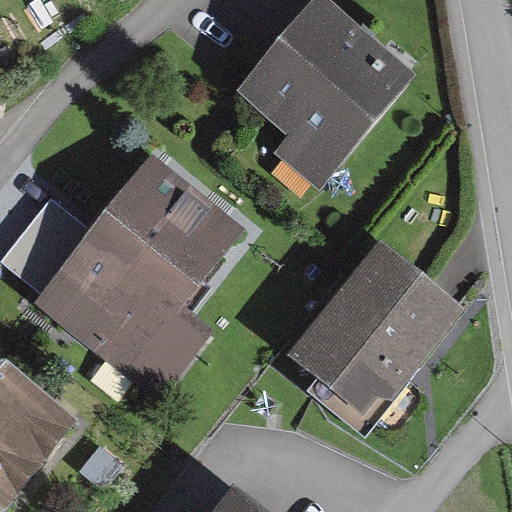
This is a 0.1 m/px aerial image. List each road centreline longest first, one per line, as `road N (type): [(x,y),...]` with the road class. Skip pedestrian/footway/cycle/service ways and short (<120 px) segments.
road 1 (residential): [(175,0),(43,113),(0,174)]
road 2 (tertiary): [(482,0),(511,175)]
